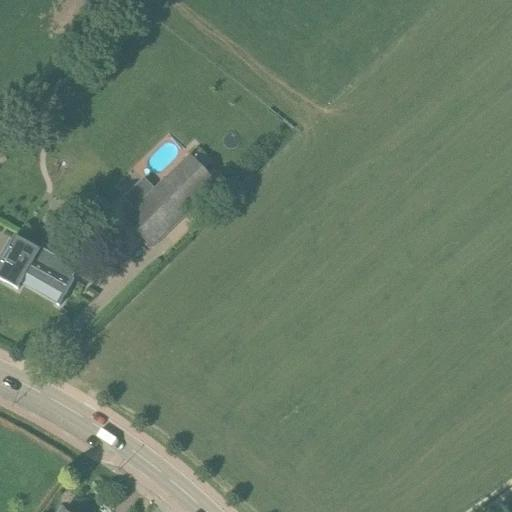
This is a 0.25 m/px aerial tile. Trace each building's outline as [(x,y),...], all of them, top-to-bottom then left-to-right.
[(80,65),(66,66),(68,79),(81,78),(80,65)] [(193,158),(202,168),(208,162),(199,152),(193,158)] [(135,210),(124,220),(152,249),(218,185),(202,168),(193,158),(190,156),(154,191),(135,210)] [(135,210),(154,191),(142,178),(135,185),(122,197),(135,210)] [(72,283),(34,261),(40,251),(15,237),(0,264),(0,279),(18,290),(22,282),(61,304),(72,283)]
